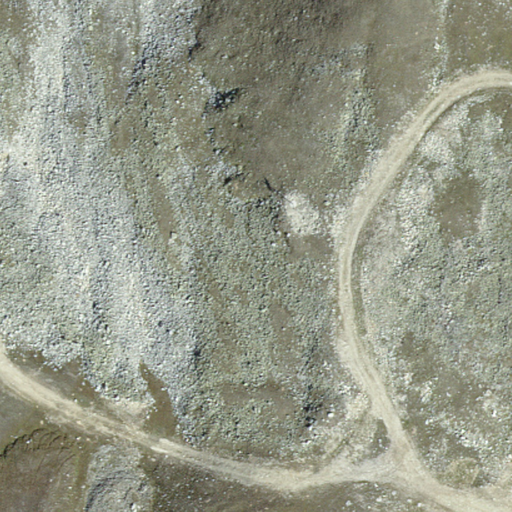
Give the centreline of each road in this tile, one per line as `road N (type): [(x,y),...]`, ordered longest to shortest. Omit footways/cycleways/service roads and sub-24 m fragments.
road 1 (track): [(483,511),(416,477),(359,356),(346,254),(369,197),(442,101),(480,80),(511,79)]
road 2 (track): [(0,365),(94,420),(259,476),(327,477),(409,461)]
